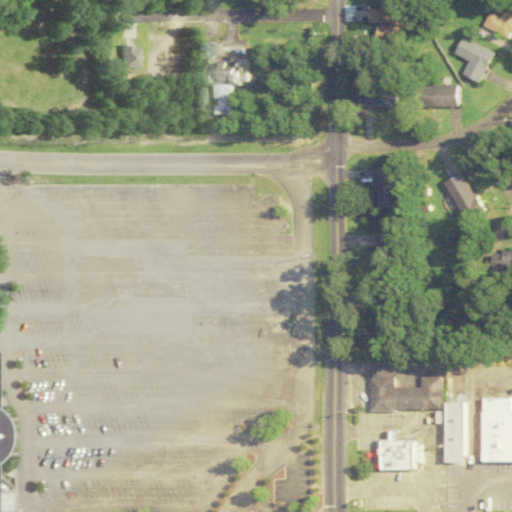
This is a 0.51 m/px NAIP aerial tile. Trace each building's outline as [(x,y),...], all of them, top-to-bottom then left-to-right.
[(489,26),(511,38),(511,7),(506,18),(496,13),(489,26)] [(374,24),(384,24),(384,52),(407,52),(407,10),(374,10),(374,24)] [(502,53),(471,38),(463,54),(477,62),(470,75),(487,84),(502,53)] [(237,115),(237,84),(249,85),(249,63),(219,62),(220,44),(204,43),(204,60),(211,60),(210,86),(220,86),(220,115),(237,115)] [(422,86),(422,107),(465,107),(465,86),(422,86)] [(406,89),(367,89),(367,108),(406,108),(406,89)] [(400,169),(380,169),(380,210),(400,210),(400,169)] [(449,183),(471,221),(488,212),(467,173),(449,183)] [(511,252),(494,252),(494,271),(511,271),(511,252)] [(378,319),(378,339),(389,339),(389,319),(378,319)] [(0,511),(13,511),(12,493),(3,493),(0,351),(0,511)] [(370,376),(370,409),(444,409),(444,376),(423,376),(423,387),(395,387),(395,376),(370,376)] [(511,397),(486,397),(486,460),(511,460),(511,397)] [(449,402),(449,462),(467,462),(467,402),(449,402)] [(0,511),(0,460),(2,459),(7,453),(10,446),(12,438),(12,430),(10,423),(6,417),(2,412),(0,410),(0,511)] [(384,440),(384,469),(417,469),(417,440),(400,440),(400,430),(393,430),(393,440),(384,440)]
